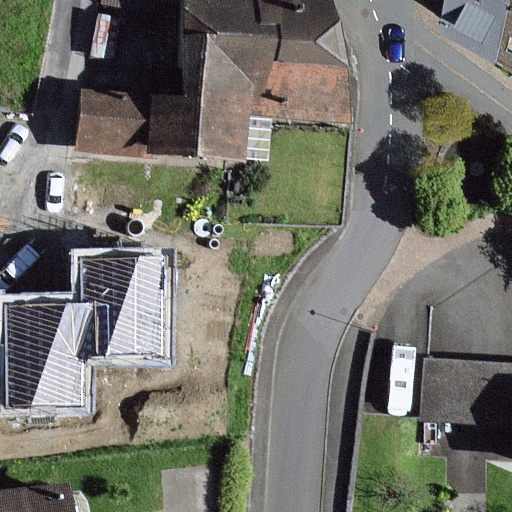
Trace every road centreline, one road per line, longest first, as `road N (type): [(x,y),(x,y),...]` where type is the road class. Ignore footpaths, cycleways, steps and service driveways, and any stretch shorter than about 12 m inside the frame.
road 1 (residential): [(375,0),(392,79),(383,218),(368,264),(337,301),(312,356),(298,511)]
road 2 (residential): [(511,110),(431,54),(383,0)]
